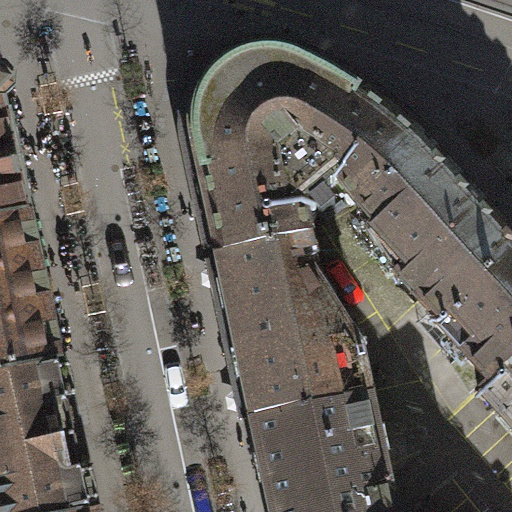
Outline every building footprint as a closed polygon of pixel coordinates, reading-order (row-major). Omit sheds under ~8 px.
[(310,234),(305,208),(310,204),(322,218),(338,204),(326,191),(338,181),(358,205),(424,145),(403,125),(385,110),(365,96),(343,82),(319,69),(294,58),(279,54),(261,53),(243,57),(227,65),(217,74),(210,82),(203,92),(198,106),(195,123),(197,142),(216,232),(220,253),(310,234)] [(0,220),(27,215),(4,99),(13,91),(14,80),(7,72),(0,71),(0,220)] [(424,145),(358,205),(380,229),(371,237),(393,272),(421,301),(501,228),(472,197),(424,145)] [(0,375),(59,363),(27,215),(0,220),(0,375)] [(511,239),(501,228),(421,301),(440,322),(437,326),(489,383),(511,362),(511,239)] [(359,349),(323,294),(310,234),(220,253),(228,288),(255,417),(368,393),(359,349)] [(511,423),(511,362),(489,383),(482,390),(511,423)] [(0,511),(87,511),(91,511),(89,503),(99,501),(92,470),(83,472),(67,400),(76,398),(70,367),(60,369),(59,363),(0,375),(0,511)] [(399,511),(391,502),(368,393),(255,417),(272,494),(275,511),(399,511)]
